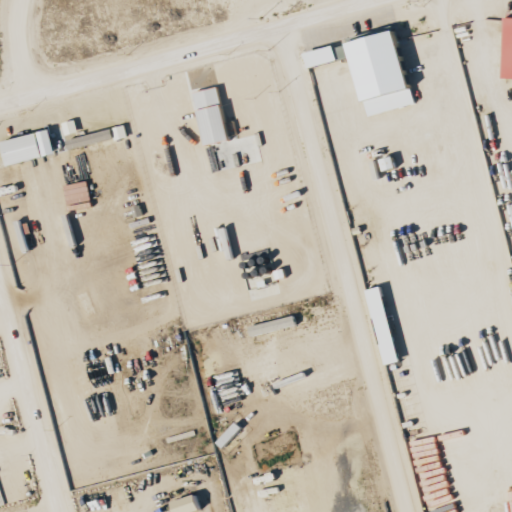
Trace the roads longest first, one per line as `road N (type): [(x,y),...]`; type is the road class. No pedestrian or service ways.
road 1 (residential): [(286,29),(408,511)]
road 2 (tertiary): [(0,106),(392,0)]
road 3 (residential): [(0,285),(61,511)]
